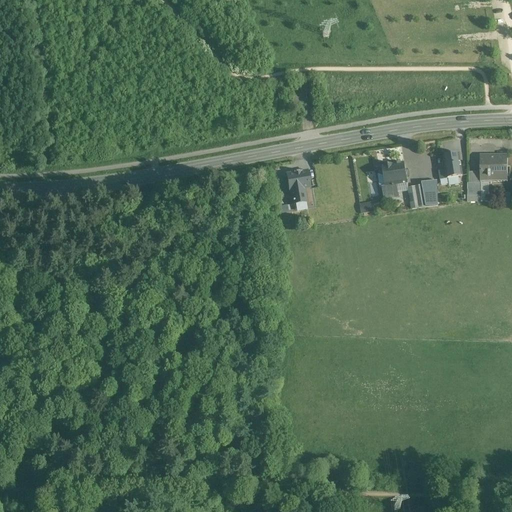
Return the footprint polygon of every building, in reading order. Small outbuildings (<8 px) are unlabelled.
[(459,155),(445,157),(447,170),(448,179),(463,177),(459,155)] [(508,180),(508,157),(481,157),(481,181),(508,180)] [(404,164),(384,167),(379,170),(380,175),(383,177),(384,176),(386,187),(382,188),(384,200),(398,198),(396,186),(407,184),(404,164)] [(447,170),(440,172),(441,180),(448,179),(447,170)] [(307,172),(288,175),(291,192),(305,190),(310,189),(307,172)] [(437,182),(422,184),(422,187),(424,200),(425,208),(438,207),(437,182)] [(422,187),(409,189),(412,210),(425,208),(424,200),(422,187)] [(305,190),(291,192),(294,212),(308,209),(305,190)]
